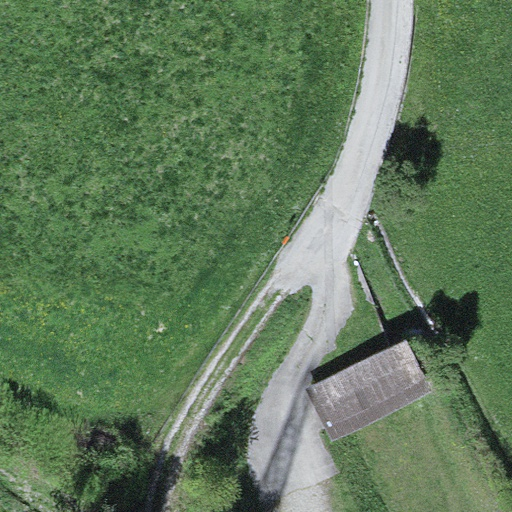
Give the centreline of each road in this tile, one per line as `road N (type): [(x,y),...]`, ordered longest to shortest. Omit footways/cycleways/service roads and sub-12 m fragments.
road 1 (residential): [(386,0),(390,33),(287,379)]
road 2 (track): [(341,214),(173,425),(159,511)]
